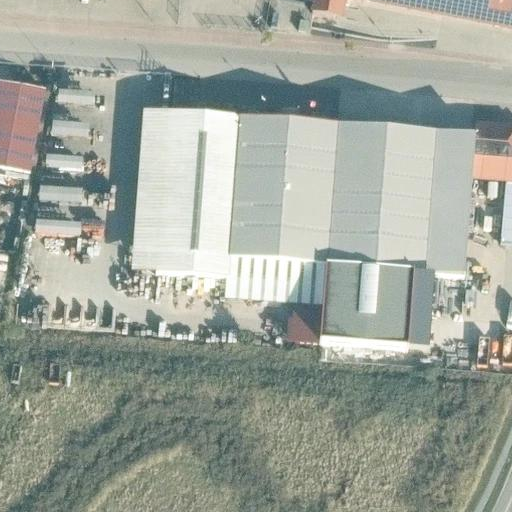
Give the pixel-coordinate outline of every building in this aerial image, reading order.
[(347,32),(352,12),(511,45),(511,0),(295,0),(317,4),(313,24),(347,32)] [(0,98),(0,171),(34,178),(50,94),(3,85),(0,98)] [(69,101),(68,114),(104,116),(105,103),(69,101)] [(511,128),(472,125),(471,140),(295,127),(296,115),(279,114),(278,125),(140,115),(127,276),(329,291),(328,313),(349,314),(352,274),(459,282),(466,183),(511,186),(511,128)] [(61,147),(97,149),(97,134),(62,132),(61,147)] [(56,166),(55,179),(91,181),(92,169),(56,166)] [(50,198),(49,212),(91,215),(92,201),(50,198)] [(46,231),(45,244),(91,247),(92,234),(46,231)]
